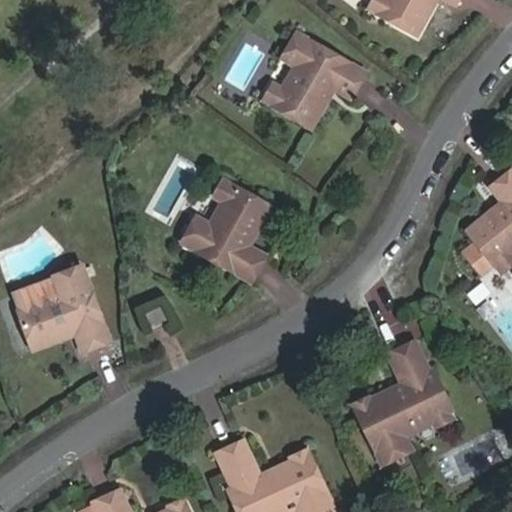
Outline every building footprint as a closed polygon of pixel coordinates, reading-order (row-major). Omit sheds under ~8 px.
[(377,21),(385,0),(371,0),(365,15),(377,21)] [(385,0),(377,21),(417,41),(433,8),(424,4),(425,0),(445,0),(453,4),(455,0),(385,0)] [(308,131),(325,102),(318,98),(318,97),(323,88),(330,92),(348,102),(363,76),(296,38),(294,42),(284,61),(283,65),(293,70),(279,92),(270,110),(308,131)] [(279,59),(284,61),(294,42),(290,39),(279,59)] [(258,104),(270,110),(279,92),(268,85),(258,104)] [(318,98),(325,102),(330,92),(323,88),(318,97),(318,98)] [(511,170),(510,168),(484,185),(498,202),(505,211),(495,218),(487,210),(459,231),(486,265),(505,251),(511,245),(511,170)] [(210,202),(218,207),(228,188),(220,183),(210,202)] [(262,260),(246,251),(235,245),(240,236),(252,242),(269,210),(228,188),(218,207),(206,228),(194,222),(192,226),(183,242),(180,248),(249,284),(262,260)] [(505,211),(498,202),(487,210),(495,218),(505,211)] [(178,240),(183,242),(192,226),(187,223),(178,240)] [(235,245),(246,251),(252,242),(240,236),(235,245)] [(511,262),(511,258),(505,251),(486,265),(494,275),(511,262)] [(59,281),(81,274),(80,270),(58,277),(59,281)] [(73,328),(77,336),(84,354),(110,344),(84,273),(81,274),(59,281),(55,282),(59,295),(37,303),(19,310),(34,352),(58,343),(63,334),(63,331),(73,328)] [(15,298),(19,310),(37,303),(33,292),(15,298)] [(142,324),(151,340),(166,332),(158,315),(142,324)] [(58,343),(77,336),(73,328),(63,331),(63,334),(58,343)] [(401,384),(394,387),(414,432),(432,424),(437,427),(446,423),(445,418),(452,413),(431,369),(425,372),(413,344),(387,356),(401,384)] [(394,387),(381,393),(402,438),(414,432),(394,387)] [(402,438),(381,393),(371,399),(364,399),(354,403),(353,410),(378,462),(407,448),(402,438)] [(226,492),(236,511),(283,511),(284,511),(280,504),(292,499),(297,511),(312,511),(323,506),(327,504),(303,452),(290,458),(291,460),(279,466),(283,477),(274,482),(271,477),(258,475),(241,441),(216,453),(232,489),(226,492)] [(279,466),(258,475),(271,477),(274,482),(283,477),(279,466)] [(128,511),(118,491),(92,504),(96,511),(184,511),(179,501),(169,506),(170,509),(163,511),(128,511)]
